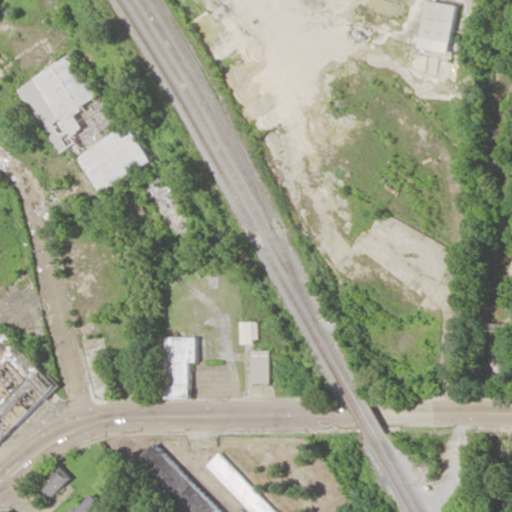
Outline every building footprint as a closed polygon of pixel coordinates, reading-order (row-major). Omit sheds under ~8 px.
[(429,0),(438,0),(461,5),(451,53),(421,46),(429,0)] [(74,51),(17,89),(59,155),(69,148),(75,160),(78,158),(102,194),(155,160),(131,124),(126,128),(74,51)] [(242,321),(259,321),(259,338),(255,338),(255,344),(242,344),(242,321)] [(60,385),(0,442),(0,340),(9,332),(60,385)] [(199,336),(166,336),(168,397),(193,397),(192,361),(199,361),(199,336)] [(252,350),(271,350),(270,382),(252,383),(252,350)] [(197,511),(224,511),(157,443),(143,457),(197,511)] [(210,464),(254,511),(280,511),(224,451),(210,464)] [(73,477),(61,465),(38,486),(50,499),(73,477)] [(93,493),(78,507),(77,506),(70,511),(98,511),(105,505),(93,493)]
